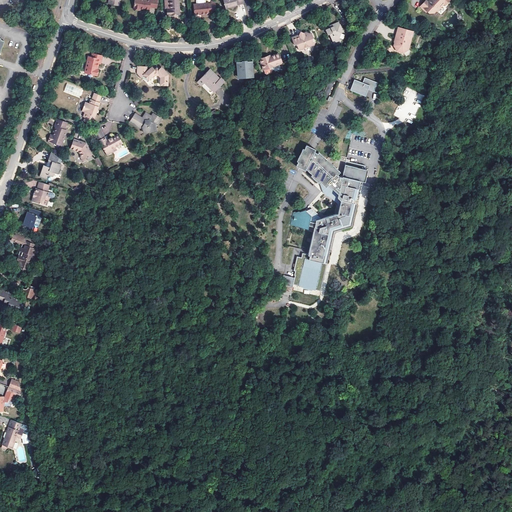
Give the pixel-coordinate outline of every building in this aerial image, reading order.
[(157,8),(157,0),(150,0),(148,0),(135,0),(134,10),(140,11),(140,9),(150,10),(150,8),(157,8)] [(168,9),(169,15),(180,15),(179,0),(165,0),(165,10),(167,10),(168,9)] [(244,4),(243,0),(223,0),(226,8),(244,4)] [(431,0),(428,3),(426,2),(422,7),(428,12),(428,11),(429,12),(431,14),(434,13),(436,11),(437,12),(444,4),(445,5),(449,0),(431,0)] [(194,15),(201,15),(204,14),(204,15),(209,15),(209,13),(216,12),(215,2),(211,2),(211,4),(208,4),(207,3),(193,5),(194,15)] [(338,22),(332,25),(333,27),(330,28),(325,30),(328,35),(329,34),(333,44),(340,41),(339,39),(342,33),(343,32),(338,22)] [(395,46),(398,51),(405,53),(409,50),(410,49),(414,32),(399,28),(397,35),(399,35),(397,42),(397,43),(396,43),(395,46)] [(298,35),(291,38),(294,46),(297,45),(297,47),(299,50),(304,49),(304,48),(308,46),(308,47),(314,45),(312,40),(313,39),(311,34),(310,34),(306,32),(304,33),(300,32),(298,35)] [(88,60),(85,73),(98,75),(99,71),(97,70),(98,63),(101,64),(102,56),(92,54),(91,57),(91,61),(88,60)] [(279,54),(271,57),(266,58),(266,57),(260,59),(264,70),(266,74),(267,74),(271,73),(272,72),(270,68),(282,63),(279,54)] [(252,61),(247,62),(245,63),(242,63),(242,62),(237,63),(239,77),(244,77),(245,77),(247,77),(248,76),(254,76),(252,61)] [(157,70),(154,70),(152,68),(148,71),(147,70),(147,67),(138,67),(137,73),(141,78),(144,75),(148,80),(154,75),(158,75),(161,78),(160,85),(165,85),(168,85),(168,75),(162,68),(159,70),(157,70)] [(197,83),(201,87),(205,84),(214,93),(225,83),(221,79),(220,80),(211,72),(210,73),(209,74),(207,72),(197,83)] [(354,80),(350,91),(365,96),(368,90),(374,92),(377,83),(364,78),(362,83),(354,80)] [(335,81),(330,79),(323,97),(328,99),(335,81)] [(92,120),(93,121),(100,102),(99,102),(101,96),(94,93),(92,100),(91,100),(89,104),(86,102),(85,106),(83,106),(83,108),(84,108),(82,112),(85,113),(83,117),(85,118),(84,121),(91,124),(92,120)] [(154,129),(155,129),(155,125),(158,124),(159,122),(158,122),(160,118),(153,114),(151,117),(146,114),(144,117),(143,119),(135,114),(130,122),(140,128),(143,128),(144,131),(145,131),(147,132),(148,132),(149,133),(150,132),(151,132),(152,131),(154,129)] [(62,146),(65,136),(67,131),(65,130),(67,123),(57,120),(55,126),(56,127),(53,136),(51,135),(48,142),(53,144),(54,143),(62,146)] [(110,150),(114,148),(123,143),(118,135),(113,138),(112,137),(109,139),(109,140),(107,141),(106,140),(104,137),(102,139),(100,135),(102,134),(99,127),(93,130),(107,155),(112,152),(110,150)] [(71,149),(74,139),(65,136),(62,146),(71,149)] [(79,141),(74,139),(71,149),(79,151),(81,155),(80,156),(83,160),(92,155),(86,144),(79,141)] [(312,175),(325,161),(326,160),(319,153),(318,154),(313,160),(309,158),(314,151),(315,152),(316,150),(313,147),(308,143),(306,147),(304,146),(297,159),(299,160),(297,164),(301,168),(305,171),(306,170),(312,175)] [(360,181),(363,182),(365,183),(373,150),(363,145),(361,149),(358,148),(358,151),(356,150),(357,148),(355,147),(349,149),(342,176),(340,176),(339,177),(337,175),(339,174),(332,167),(325,161),(312,175),(311,176),(318,183),(319,182),(326,189),(325,193),(330,195),(334,198),(337,201),(340,204),(342,206),(340,214),(338,214),(321,219),(316,214),(317,214),(314,211),(310,215),(307,212),(305,211),(299,213),(299,212),(296,213),(296,212),(293,213),(291,225),(308,229),(308,227),(314,228),(318,229),(312,252),(309,252),(308,255),(302,254),(301,258),(297,257),(293,272),(295,272),(294,276),(295,277),(294,278),(284,276),(280,293),(290,295),(293,285),(321,292),(327,265),(325,264),(332,231),(350,226),(355,204),(353,204),(354,200),(356,200),(360,181)] [(315,152),(314,151),(309,158),(313,160),(318,154),(315,152)] [(59,158),(51,152),(48,160),(49,161),(48,163),(47,163),(46,166),(44,166),(40,177),(47,179),(48,175),(53,177),(54,173),(58,174),(61,164),(57,163),(59,158)] [(50,185),(41,182),(38,188),(37,188),(36,193),(37,193),(34,202),(43,205),(44,200),(46,196),(48,197),(50,192),(48,192),(50,185)] [(42,212),(30,208),(28,212),(27,212),(23,225),(32,229),(34,225),(39,226),(42,217),(40,217),(42,212)] [(332,231),(325,264),(327,265),(334,233),(349,228),(350,226),(332,231)] [(314,228),(309,252),(312,252),(318,229),(314,228)] [(19,260),(17,266),(22,268),(22,271),(26,269),(29,271),(30,268),(31,265),(30,265),(31,260),(33,261),(33,258),(35,253),(33,252),(31,251),(33,248),(34,249),(37,241),(23,236),(21,244),(22,244),(25,245),(24,248),(21,248),(20,251),(22,252),(20,256),(18,260),(19,260)] [(16,259),(13,265),(17,266),(19,260),(18,260),(20,256),(22,252),(20,251),(17,260),(16,259)] [(23,289),(21,295),(31,299),(34,290),(28,287),(28,286),(27,284),(25,283),(24,284),(25,285),(26,286),(27,287),(26,288),(25,289),(23,289)] [(17,294),(0,288),(0,299),(4,301),(5,302),(3,305),(8,307),(7,309),(13,311),(16,312),(15,313),(21,315),(26,301),(19,299),(16,298),(17,294)] [(5,302),(4,301),(1,311),(12,315),(13,311),(7,309),(8,307),(3,305),(5,302)] [(21,327),(13,324),(12,328),(16,330),(15,332),(19,333),(21,327)] [(11,388),(21,392),(19,382),(14,380),(11,388)] [(21,392),(9,388),(7,393),(14,396),(19,397),(21,392)] [(0,411),(3,412),(3,406),(11,406),(12,401),(5,398),(3,398),(3,397),(0,396),(0,411)] [(21,424),(11,420),(7,433),(5,438),(1,448),(6,450),(7,446),(8,445),(13,447),(14,442),(14,441),(16,436),(21,438),(23,430),(19,428),(21,424)]
